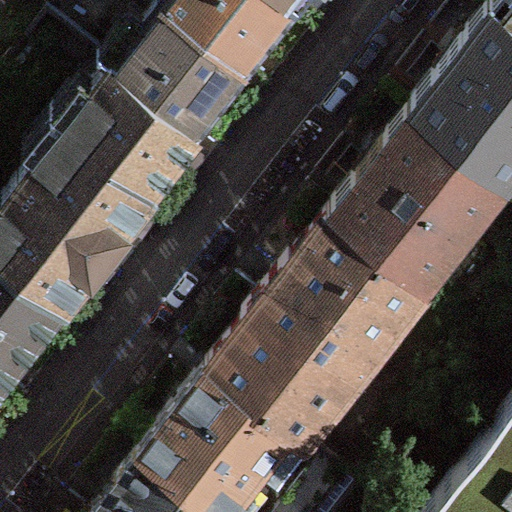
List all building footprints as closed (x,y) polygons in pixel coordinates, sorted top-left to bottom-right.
[(246,56),(174,0),(150,0),(110,51),(197,119),(214,98),(246,56)] [(174,0),(246,56),(263,35),(290,0),(174,0)] [(511,7),(502,0),(481,0),(465,22),(462,20),(444,42),(432,58),(434,60),(409,92),(493,157),(511,132),(511,7)] [(78,66),(89,75),(63,107),(152,177),(168,155),(197,119),(110,51),(47,1),(25,28),(76,68),(78,66)] [(329,194),(426,270),(506,168),(493,157),(409,92),(384,124),(381,122),(364,144),(351,160),(354,162),(329,194)] [(152,177),(63,107),(18,165),(106,235),(124,213),(152,177)] [(18,165),(0,187),(0,244),(61,292),(78,271),(106,235),(18,165)] [(241,300),(244,303),(205,351),(288,416),(304,429),(348,373),(342,368),(377,323),(384,328),(428,272),(426,270),(329,194),(291,243),(288,240),(262,273),(241,300)] [(0,370),(18,347),(61,292),(0,244),(0,370)] [(264,511),(322,511),(356,470),(320,441),(290,479),(259,454),(288,416),(205,351),(157,412),(138,436),(222,501),(251,464),(283,488),(264,511)] [(511,511),(511,384),(415,508),(420,511),(511,511)] [(235,511),(222,501),(138,436),(108,475),(90,499),(105,511),(235,511)] [(105,511),(90,499),(79,511),(105,511)]
